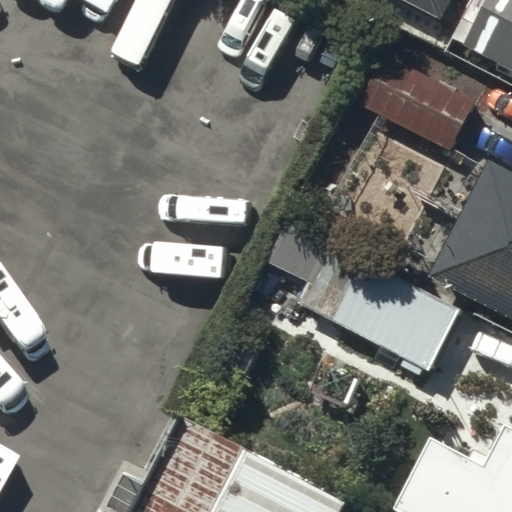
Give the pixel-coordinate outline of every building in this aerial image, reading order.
[(418,0),(438,10),(443,0),(418,0)] [(511,0),(485,0),(467,37),(511,59),(511,0)] [(476,98),(387,51),(362,99),(451,145),(476,98)] [(511,164),(490,153),(429,274),(511,314),(511,164)] [(461,308),(328,244),(300,301),(433,365),(461,308)] [(341,511),(349,498),(185,413),(132,511),(341,511)] [(488,458),(434,431),(397,505),(410,511),(511,511),(511,421),(507,419),(488,458)]
